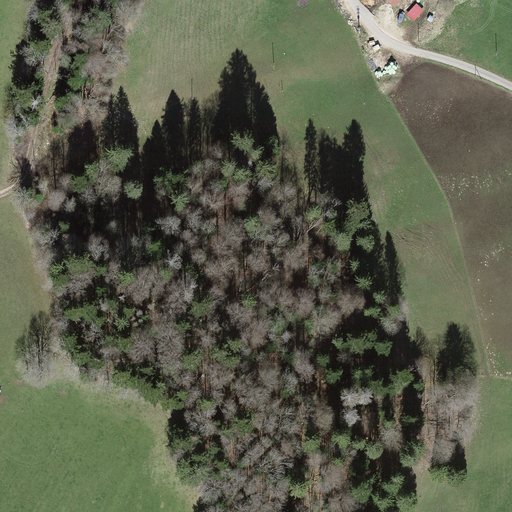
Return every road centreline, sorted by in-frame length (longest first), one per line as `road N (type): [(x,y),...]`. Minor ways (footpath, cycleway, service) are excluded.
road 1 (track): [(0,194),(24,172),(73,0)]
road 2 (track): [(353,0),(395,44),(511,86)]
